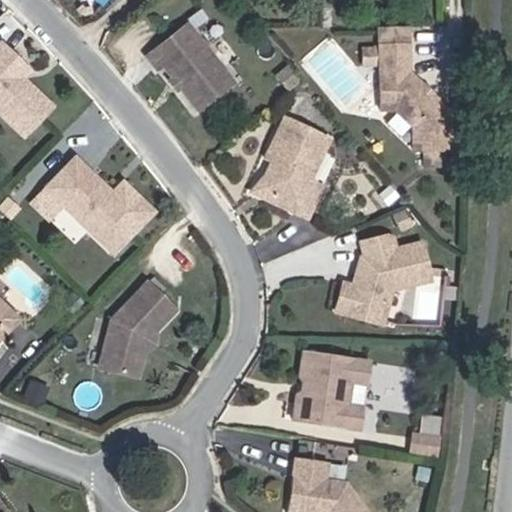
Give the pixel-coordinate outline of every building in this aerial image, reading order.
[(453,105),(411,65),(411,37),(411,20),(383,20),(383,40),(363,40),(363,60),(384,60),(384,87),(392,87),(398,94),(397,102),(417,120),(416,143),(427,143),(442,143),(453,143),(453,105)] [(170,70),(179,84),(184,81),(189,90),(189,92),(206,115),(242,89),(195,29),(153,61),(164,75),(170,70)] [(27,91),(33,87),(38,79),(13,54),(0,66),(0,109),(34,143),(62,115),(44,97),(32,99),(27,91)] [(184,81),(179,84),(177,86),(184,96),(189,92),(189,90),(184,81)] [(392,87),(384,87),(384,103),(397,102),(398,94),(392,87)] [(284,172),(279,185),(289,206),(309,215),(307,220),(321,227),(337,196),(323,188),(342,148),(297,127),(283,156),(290,161),(285,171),(284,172)] [(442,143),(427,143),(427,157),(443,157),(442,143)] [(83,169),(55,199),(121,263),(160,222),(131,193),(119,205),(83,169)] [(358,294),(349,320),(394,335),(406,302),(443,292),(433,255),(407,262),(404,250),(401,248),(377,254),(381,269),(377,270),(367,297),(358,294)] [(150,382),(156,357),(159,345),(166,338),(187,316),(173,302),(179,295),(167,283),(126,323),(112,370),(150,382)] [(406,302),(394,335),(408,340),(420,305),(444,299),(443,292),(406,302)] [(0,298),(0,362),(32,328),(0,298)] [(381,370),(313,358),(308,387),(315,388),(313,398),(306,400),(301,427),(368,439),(372,417),(362,415),(354,404),(357,388),(377,392),(381,370)] [(315,388),(308,387),(306,400),(313,398),(315,388)] [(454,454),(430,450),(427,465),(452,469),(454,454)] [(373,511),(354,484),(336,481),(339,462),(304,456),(296,511),(373,511)]
